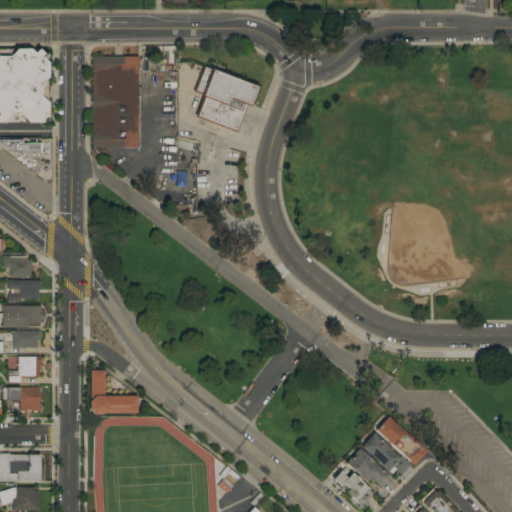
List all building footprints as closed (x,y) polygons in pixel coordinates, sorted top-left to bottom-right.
[(0,48),(27,48),(28,49),(29,48),(33,53),(38,49),(43,54),(45,53),(47,56),(44,59),(47,63),(47,64),(48,65),(47,66),(46,103),(47,102),(47,117),(45,118),(46,119),(43,122),(42,121),(41,123),(27,122),(27,123),(0,123),(0,48)] [(137,148),(92,147),(92,57),(137,57),(137,148)] [(258,86),(250,107),(246,105),(235,133),(194,117),(202,97),(200,96),(204,85),(196,82),(203,65),(258,86)] [(0,137),(13,137),(13,139),(21,139),(21,138),(31,138),(31,146),(25,146),(25,152),(22,152),(22,153),(10,153),(0,145),(0,137)] [(193,144),(190,153),(176,149),(178,140),(193,144)] [(34,173),(42,157),(51,161),(51,182),(47,184),(34,173)] [(9,256),(25,256),(25,260),(30,260),(30,266),(32,266),(32,269),(31,269),(31,277),(23,277),(23,279),(19,279),(19,277),(8,277),(8,268),(1,268),(1,256),(9,256)] [(40,281),(40,290),(38,290),(37,299),(19,299),(19,302),(6,302),(6,293),(18,293),(18,289),(7,289),(7,280),(40,281)] [(40,306),(40,311),(44,311),(44,319),(40,319),(40,323),(27,323),(27,328),(1,328),(1,306),(40,306)] [(39,331),(39,333),(40,334),(40,337),(39,339),(39,340),(38,341),(38,342),(37,343),(36,343),(36,348),(23,348),(23,349),(21,349),(21,348),(12,348),(12,331),(39,331)] [(39,357),(39,364),(38,364),(38,376),(27,376),(26,378),(23,378),(23,376),(19,376),(19,385),(7,385),(7,371),(16,371),(16,356),(39,357)] [(103,396),(136,396),(136,413),(102,413),(101,415),(93,415),(88,409),(88,401),(89,400),(89,370),(103,370),(103,396)] [(38,387),(38,411),(30,411),(30,410),(25,410),(25,411),(18,411),(18,401),(1,401),(1,388),(38,387)] [(387,416),(426,451),(413,465),(374,430),(387,416)] [(390,449),(390,450),(398,458),(399,456),(409,465),(400,475),(394,470),(390,474),(387,471),(386,472),(360,446),(373,432),(390,449)] [(383,471),(384,470),(390,476),(380,487),(369,477),(366,481),(361,476),(360,477),(345,464),(346,462),(346,461),(348,458),(350,458),(353,454),(353,453),(355,450),(357,450),(358,449),(383,471)] [(0,453),(8,453),(8,455),(39,454),(39,481),(0,481),(0,453)] [(229,469),(239,477),(229,489),(219,481),(229,469)] [(339,470),(343,474),(342,474),(346,478),(350,473),(354,476),(358,479),(358,480),(360,483),(361,482),(368,489),(367,491),(370,494),(368,495),(369,496),(364,501),(366,502),(365,504),(361,509),(354,503),(348,498),(348,497),(343,492),(344,491),(331,479),(339,470)] [(32,487),(32,491),(37,491),(37,495),(38,495),(38,503),(37,503),(37,511),(11,511),(11,509),(6,510),(5,504),(11,504),(11,500),(10,500),(11,502),(1,505),(0,501),(0,491),(14,487),(32,487)] [(429,511),(421,504),(422,503),(419,501),(431,489),(433,491),(433,490),(435,491),(436,491),(456,511),(455,511),(429,511)]
